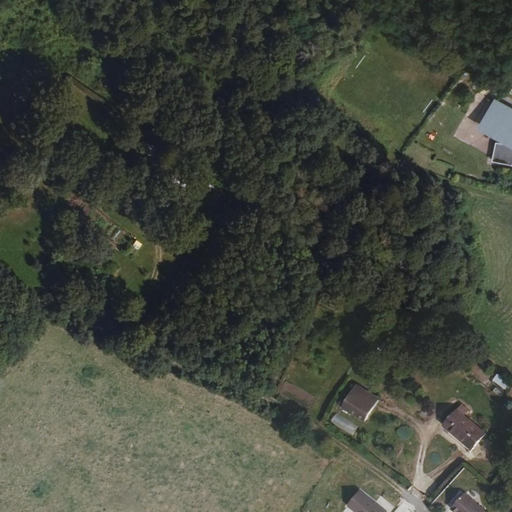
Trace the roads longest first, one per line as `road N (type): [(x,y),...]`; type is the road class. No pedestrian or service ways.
road 1 (track): [(143,348),(206,243),(312,206),(386,158),(511,197)]
road 2 (track): [(310,424),(247,388),(143,348)]
road 3 (track): [(143,348),(0,285)]
road 4 (residential): [(426,511),(310,424)]
road 5 (track): [(379,404),(409,419),(424,438),(412,499)]
